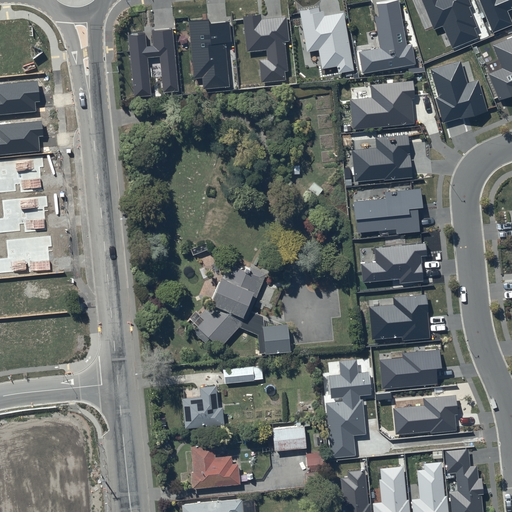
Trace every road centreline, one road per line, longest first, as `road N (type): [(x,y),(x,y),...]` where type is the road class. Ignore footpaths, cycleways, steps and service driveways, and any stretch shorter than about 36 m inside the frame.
road 1 (residential): [(511,145),(487,156),(466,191),(479,332),(511,426)]
road 2 (tertiary): [(91,109),(118,383)]
road 3 (tertiary): [(118,383),(130,511)]
